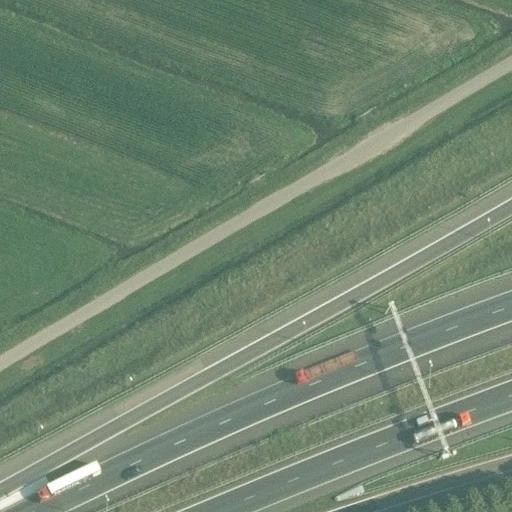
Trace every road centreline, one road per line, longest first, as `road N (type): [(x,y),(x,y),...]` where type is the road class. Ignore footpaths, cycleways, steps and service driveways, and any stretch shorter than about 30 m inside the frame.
road 1 (motorway): [(511,192),(0,494)]
road 2 (unclassified): [(0,361),(511,61)]
road 3 (motorway): [(511,307),(296,390),(34,511)]
road 4 (motorway): [(218,511),(511,396)]
road 5 (motorway): [(359,511),(511,461)]
